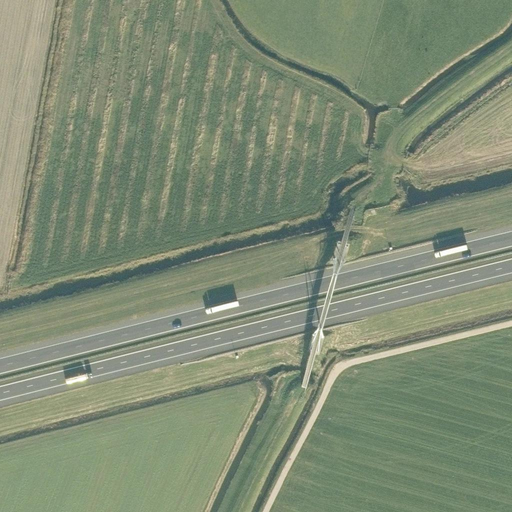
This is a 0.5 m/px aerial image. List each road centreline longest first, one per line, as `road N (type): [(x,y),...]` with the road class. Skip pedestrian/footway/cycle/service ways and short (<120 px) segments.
road 1 (motorway): [(0,394),(511,266)]
road 2 (motorway): [(511,239),(0,366)]
road 3 (track): [(266,511),(340,366),(511,323)]
road 4 (track): [(511,47),(401,132),(380,191)]
